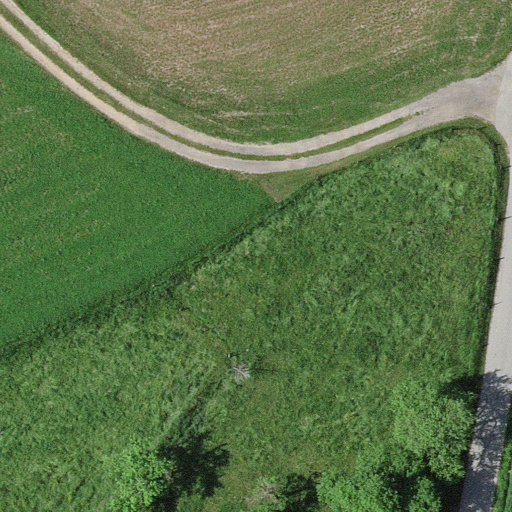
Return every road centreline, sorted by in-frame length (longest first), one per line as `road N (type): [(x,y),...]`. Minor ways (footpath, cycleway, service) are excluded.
road 1 (track): [(511,90),(481,91),(287,169),(203,160),(43,59),(0,15)]
road 2 (unclassified): [(474,511),(511,280)]
